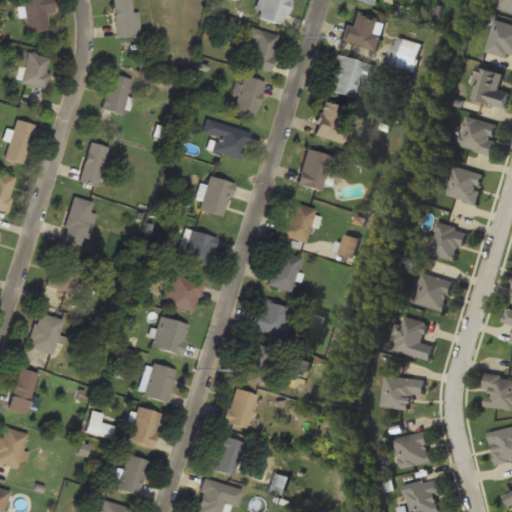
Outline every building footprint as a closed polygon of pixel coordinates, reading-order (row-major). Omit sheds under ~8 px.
[(54,11),(52,0),(23,0),(26,32),(48,29),(46,12),(54,11)] [(133,36),(132,0),(114,0),(114,36),(133,36)] [(263,0),(258,17),(283,25),(290,0),(263,0)] [(384,22),(351,12),(343,40),(376,50),(384,22)] [(280,36),(257,28),(245,63),(268,71),(280,36)] [(414,71),(421,43),(401,38),(394,66),(414,71)] [(51,58),(27,52),(20,82),(43,88),(51,58)] [(336,53),(326,89),(354,97),(360,76),(369,79),(373,64),(336,53)] [(471,99),(505,105),(508,91),(498,90),(502,72),(478,67),(471,99)] [(101,108),(122,114),(132,79),(110,73),(101,108)] [(232,109),(253,117),(265,82),(244,74),(232,109)] [(348,108),(323,100),(313,133),(338,141),(348,108)] [(490,153),(498,123),(465,116),(458,145),(490,153)] [(4,158),(22,164),(35,124),(17,118),(4,158)] [(239,159),(249,131),(206,118),(202,132),(213,135),(209,149),(239,159)] [(95,185),(107,146),(90,141),(78,179),(95,185)] [(329,154),(306,148),(297,183),(320,190),(329,154)] [(14,174),(0,171),(0,208),(8,210),(14,174)] [(223,216),(232,181),(208,175),(199,209),(223,216)] [(94,201),(73,195),(61,238),(81,244),(94,201)] [(304,242),(315,208),(292,201),(281,235),(304,242)] [(457,261),(466,229),(437,221),(428,252),(457,261)] [(216,237),(186,228),(177,256),(207,266),(216,237)] [(359,238),(345,233),(339,252),(353,257),(359,238)] [(300,257),(277,250),(267,283),(290,290),(300,257)] [(83,258),(60,254),(59,261),(51,260),(46,286),(77,292),(83,258)] [(451,279),(420,273),(414,304),(445,310),(451,279)] [(202,284),(169,274),(161,302),(193,312),(202,284)] [(293,307),(261,300),(255,330),(287,336),(293,307)] [(54,355),(60,336),(58,335),(63,319),(38,312),(27,346),(54,355)] [(151,345),(179,354),(188,324),(161,315),(151,345)] [(433,345),(422,342),(427,321),(404,316),(402,325),(399,325),(393,350),(430,359),(433,345)] [(238,376),(260,383),(271,348),(249,341),(238,376)] [(144,396),(167,401),(175,368),(151,362),(144,396)] [(24,413),(37,373),(20,367),(7,407),(24,413)] [(511,376),(486,375),(484,406),(511,407),(511,376)] [(256,394),(234,387),(222,423),(244,430),(256,394)] [(128,440),(152,446),(161,412),(136,406),(128,440)] [(110,437),(113,425),(100,422),(102,412),(90,410),(85,432),(110,437)] [(0,433),(0,462),(19,469),(25,451),(21,450),(27,434),(3,425),(0,433)] [(431,462),(426,432),(396,437),(401,467),(431,462)] [(239,439),(219,435),(212,468),(232,473),(239,439)] [(138,494),(147,459),(126,454),(117,488),(138,494)] [(404,486),(412,511),(433,511),(440,510),(435,496),(442,494),(437,476),(404,486)] [(241,488),(205,477),(195,511),(198,511),(222,511),(225,502),(236,506),(241,488)] [(0,511),(2,511),(9,491),(0,488),(0,511)] [(511,490),(503,494),(509,507),(511,505),(511,490)] [(129,511),(131,507),(103,499),(99,511),(129,511)]
